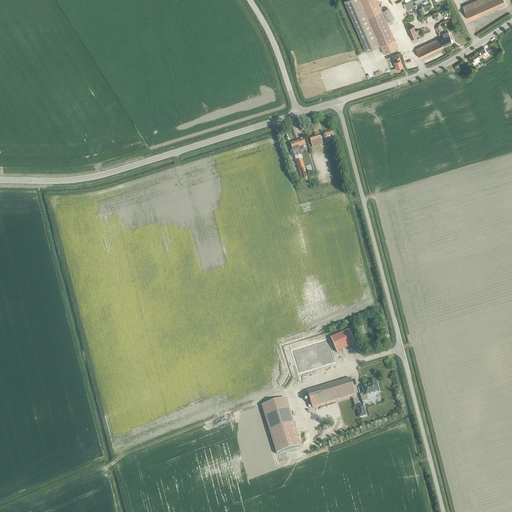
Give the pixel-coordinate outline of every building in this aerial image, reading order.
[(397,47),(376,0),(344,0),(343,1),(365,51),(380,45),(383,53),(397,47)] [(414,5),(413,5),(411,0),(403,4),(406,10),(410,9),(411,11),(416,9),(414,5)] [(474,0),(463,5),(469,20),(507,4),(505,0),(474,0)] [(383,10),(389,21),(394,18),(389,7),(383,10)] [(420,29),(416,30),(414,25),(408,28),(414,43),(419,41),(417,36),(422,34),(420,29)] [(421,57),(454,42),(449,31),(443,34),(444,37),(442,38),(441,37),(417,48),(421,57)] [(477,53),(480,57),(484,55),(486,58),(489,56),(487,54),(484,49),(477,53)] [(478,59),(480,57),(477,53),(472,56),(474,60),(471,62),(473,65),(480,61),(478,59)] [(395,69),(402,67),(399,57),(389,61),(391,65),(394,64),(395,69)] [(324,133),(327,143),(334,141),(331,131),(324,133)] [(309,138),(311,145),(322,142),(320,135),(309,138)] [(297,143),(299,148),(302,147),(303,149),(306,148),(304,140),(297,143)] [(297,143),(291,145),(293,153),(300,151),(299,148),(297,143)] [(331,338),(337,352),(355,344),(349,330),(331,338)] [(340,361),(330,338),(293,352),(303,375),(340,361)] [(307,392),(312,408),(355,395),(350,379),(307,392)] [(361,402),(365,401),(364,396),(378,392),(376,384),(362,388),(363,394),(359,395),(361,402)] [(262,406),(276,454),(301,446),(286,398),(262,406)] [(356,406),(359,417),(366,415),(363,405),(356,406)]
